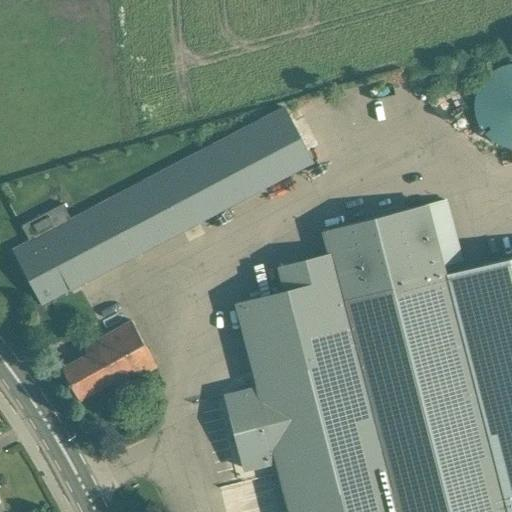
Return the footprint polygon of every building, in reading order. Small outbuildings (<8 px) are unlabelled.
[(475,103),(475,107),(475,110),(475,114),(476,118),(477,121),(479,125),(480,128),(482,131),(485,134),(487,137),(490,139),(493,142),(496,144),(499,145),(503,147),(506,148),(510,149),(511,148),(511,64),(510,65),(506,65),(503,67),(499,68),(496,70),(493,72),(490,74),(487,77),(485,79),(482,82),(480,85),(479,89),(477,92),(476,96),(475,99),(475,103)] [(285,107),(73,219),(99,273),(313,161),(285,107)] [(260,387),(227,396),(245,468),(279,459),(282,471),(282,472),(292,511),(511,511),(511,256),(444,274),(426,204),(325,230),(331,252),(280,265),(287,289),(238,302),(260,387)] [(99,273),(73,219),(14,250),(42,303),(99,273)] [(87,354),(80,358),(62,368),(80,400),(116,380),(120,387),(157,366),(132,320),(84,347),(87,354)]
